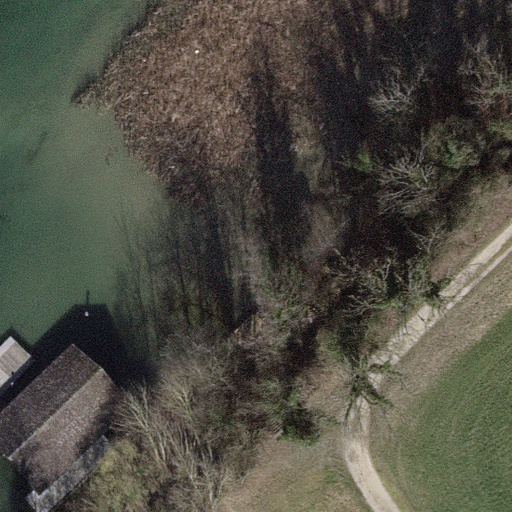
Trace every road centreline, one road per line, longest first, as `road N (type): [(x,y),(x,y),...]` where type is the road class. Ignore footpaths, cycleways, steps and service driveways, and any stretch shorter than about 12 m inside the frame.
road 1 (track): [(511,237),(341,400),(342,433),(395,511)]
road 2 (track): [(236,511),(341,400)]
